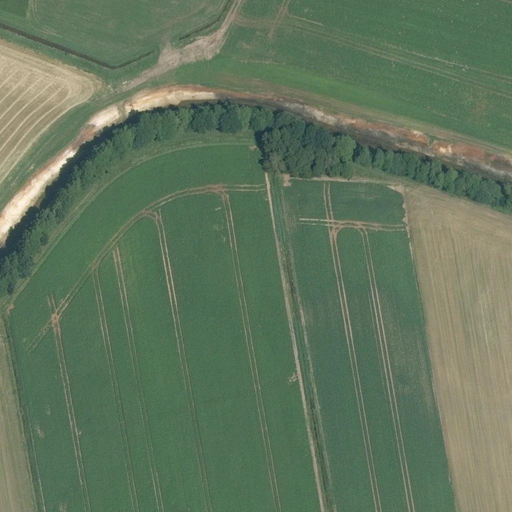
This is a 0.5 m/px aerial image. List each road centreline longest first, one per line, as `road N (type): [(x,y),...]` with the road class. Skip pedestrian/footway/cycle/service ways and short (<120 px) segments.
road 1 (track): [(511,181),(258,103),(194,100),(137,114)]
road 2 (track): [(137,114),(81,149),(0,249)]
